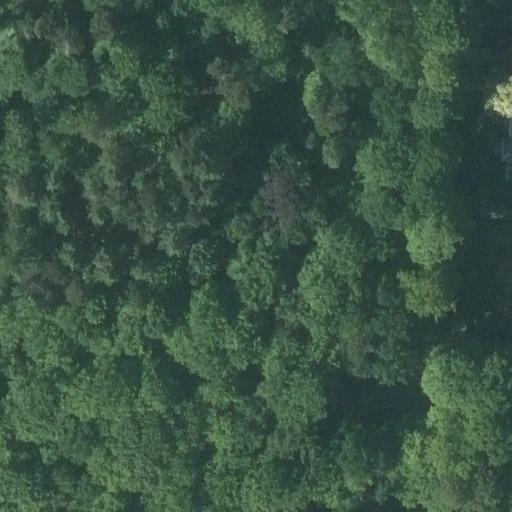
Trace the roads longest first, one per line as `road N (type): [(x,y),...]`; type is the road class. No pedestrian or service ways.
road 1 (tertiary): [(0,478),(398,394)]
road 2 (residential): [(398,394),(422,0)]
